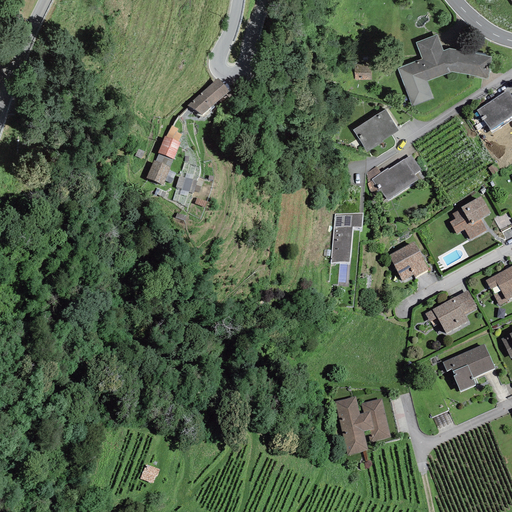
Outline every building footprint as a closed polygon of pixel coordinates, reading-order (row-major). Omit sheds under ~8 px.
[(422,60),(397,69),(412,104),(432,96),(426,81),(450,71),(487,78),(491,56),(447,48),(442,50),(435,34),(415,43),(422,60)] [(356,76),(373,76),(373,65),(356,66),(356,76)] [(218,78),(187,105),(202,116),(228,92),(218,78)] [(490,131),(511,115),(511,96),(508,90),(477,111),(490,131)] [(386,110),(352,130),(364,150),(398,130),(386,110)] [(171,125),(165,137),(178,141),(180,134),(176,132),(178,129),(171,125)] [(165,137),(164,136),(157,153),(158,153),(173,159),(180,142),(178,141),(165,137)] [(141,159),(144,151),(138,149),(135,156),(141,159)] [(170,168),(173,159),(158,153),(155,161),(170,168)] [(404,159),(414,174),(421,170),(411,155),(404,159)] [(387,168),(371,180),(379,191),(380,190),(387,201),(418,180),(414,174),(404,159),(389,169),(387,168)] [(155,161),(154,161),(146,178),(163,185),(165,181),(169,170),(170,168),(155,161)] [(367,172),(371,177),(381,171),(377,165),(367,172)] [(176,173),(169,170),(165,181),(171,183),(176,173)] [(197,181),(178,177),(176,187),(181,189),(181,191),(193,194),(194,192),(197,181)] [(166,193),(156,189),(154,194),(164,198),(166,193)] [(486,230),(480,219),(491,213),(481,196),(461,208),(461,209),(454,213),(452,214),(455,219),(450,222),(457,234),(464,230),(469,239),(486,230)] [(206,202),(196,198),(194,204),(204,207),(206,202)] [(501,233),(511,226),(511,220),(506,211),(493,219),(501,233)] [(363,213),(334,214),(330,263),(349,263),(352,227),(361,228),(363,213)] [(414,242),(388,255),(402,281),(413,275),(415,277),(429,270),(427,267),(414,242)] [(511,266),(485,280),(498,305),(499,306),(507,302),(506,301),(511,297),(511,266)] [(468,291),(455,298),(465,316),(477,309),(468,291)] [(455,298),(424,314),(429,323),(437,318),(446,334),(468,322),(465,316),(455,298)] [(511,331),(509,333),(509,335),(501,339),(511,359),(511,358),(511,331)] [(483,344),(442,363),(446,372),(452,369),(455,375),(453,376),(460,392),(475,385),(472,379),(495,368),(483,344)] [(363,432),(367,431),(370,430),(373,442),(391,437),(381,398),(363,403),(360,403),(363,413),(359,414),(355,396),(334,401),(347,456),(368,451),(363,432)] [(435,418),(440,429),(451,423),(446,412),(435,418)] [(158,472),(144,466),(137,481),(152,487),(158,472)]
